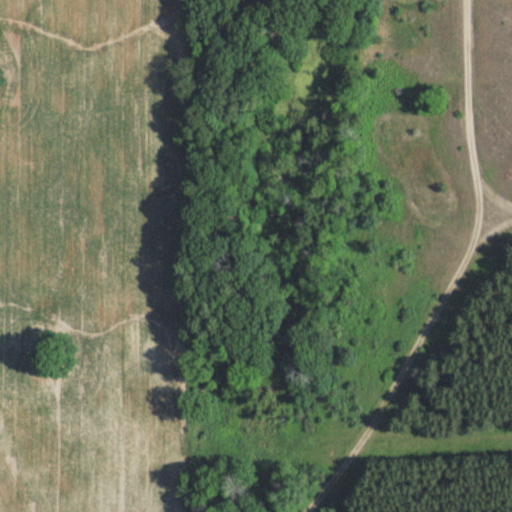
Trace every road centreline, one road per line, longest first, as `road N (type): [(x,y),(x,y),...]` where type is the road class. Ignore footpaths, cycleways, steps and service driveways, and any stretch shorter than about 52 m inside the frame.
road 1 (track): [(306,511),(386,414),(494,226)]
road 2 (track): [(511,226),(494,226),(467,194),(452,0)]
